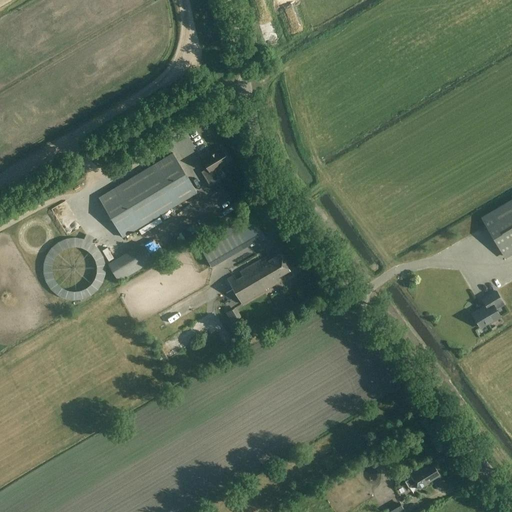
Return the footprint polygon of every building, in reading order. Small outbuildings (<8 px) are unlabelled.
[(278,34),(270,41),(273,45),(282,39),(278,34)] [(229,161),(221,147),(202,159),(207,168),(201,172),(209,185),(219,179),(214,170),(229,161)] [(173,153),(98,198),(122,237),(197,192),(173,153)] [(511,200),(482,218),(504,256),(511,251),(511,200)] [(237,222),(244,235),(258,227),(256,223),(249,212),(236,221),(237,222)] [(235,224),(203,246),(212,259),(244,237),(235,224)] [(108,264),(119,281),(153,260),(143,243),(108,264)] [(260,260),(240,272),(242,275),(236,279),(234,275),(227,279),(242,304),(280,281),(278,277),(289,270),(280,254),(268,261),(267,258),(261,262),(260,260)] [(482,299),(486,305),(472,313),(480,328),(500,316),(495,309),(504,304),(496,291),(482,299)] [(168,312),(170,319),(180,316),(178,309),(168,312)] [(408,487),(415,483),(419,489),(429,483),(428,482),(439,475),(432,463),(424,468),(423,466),(410,474),(403,479),(408,487)] [(388,508),(389,511),(405,511),(399,501),(388,508)]
